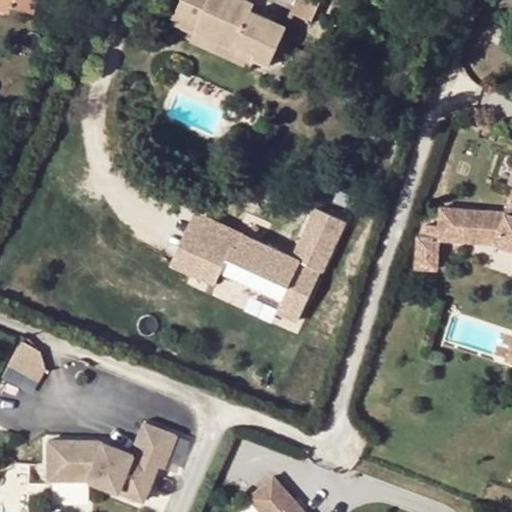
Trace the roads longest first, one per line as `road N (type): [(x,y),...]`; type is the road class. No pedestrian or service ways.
road 1 (unclassified): [(0,322),(307,440),(325,439),(336,425),(461,30),(479,0)]
road 2 (unknown): [(325,439),(449,511)]
